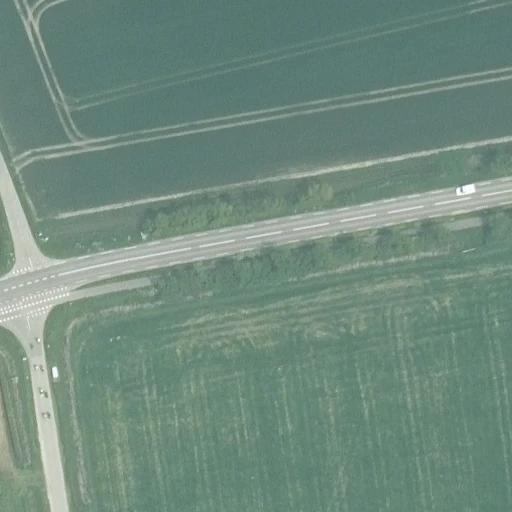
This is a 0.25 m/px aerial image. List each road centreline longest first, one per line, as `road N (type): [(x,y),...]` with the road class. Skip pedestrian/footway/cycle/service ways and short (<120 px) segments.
road 1 (secondary): [(35,281),(511,186)]
road 2 (unclassified): [(59,511),(26,309),(35,281)]
